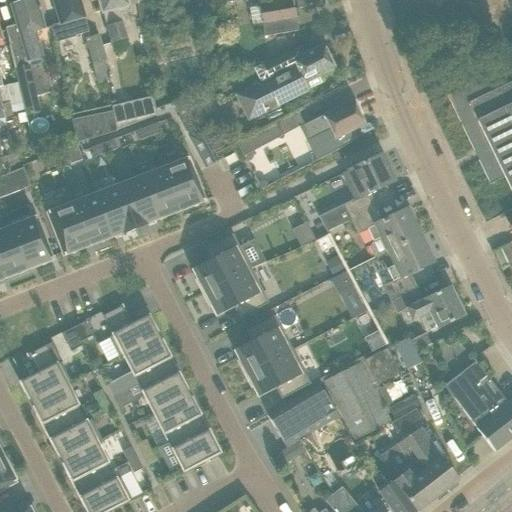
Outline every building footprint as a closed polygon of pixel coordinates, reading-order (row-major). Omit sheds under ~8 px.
[(16,26),(6,28),(15,69),(29,65),(28,61),(42,57),(34,32),(44,29),(39,11),(41,10),(40,7),(38,7),(35,0),(21,0),(21,3),(10,6),(16,26)] [(89,32),(81,6),(79,0),(51,0),(59,24),(50,26),(54,42),(89,32)] [(129,11),(125,0),(97,0),(111,44),(127,39),(120,14),(129,11)] [(288,0),(289,2),(260,7),(262,24),(264,37),(299,32),(298,28),(295,10),(324,5),(323,0),(288,0)] [(102,61),(106,60),(100,37),(85,41),(96,85),(107,82),(102,61)] [(260,84),(233,96),(246,122),(263,114),(267,122),(282,115),(277,105),(308,90),(321,84),(317,77),(334,69),(322,46),(304,55),(299,45),(282,54),(259,65),(252,69),(260,84)] [(511,62),(446,95),(489,184),(503,177),(511,195),(511,62)] [(29,65),(15,69),(19,87),(25,113),(26,118),(40,114),(36,97),(29,65)] [(175,95),(154,102),(157,115),(180,107),(175,95)] [(115,132),(157,115),(154,102),(154,98),(111,107),(112,112),(115,132)] [(352,102),(299,127),(316,160),(357,139),(353,130),(364,125),(352,102)] [(76,144),(115,132),(112,112),(71,122),(76,144)] [(275,122),(236,144),(243,157),(282,135),(275,122)] [(157,123),(146,127),(150,137),(161,132),(157,123)] [(146,127),(135,132),(138,141),(150,137),(146,127)] [(113,140),(101,144),(105,153),(116,149),(113,140)] [(101,144),(90,148),(93,158),(105,153),(101,144)] [(65,152),(54,156),(57,165),(69,161),(65,152)] [(13,165),(18,163),(16,153),(0,158),(0,171),(14,167),(13,165)] [(368,194),(393,182),(380,155),(332,179),(339,192),(346,188),(352,202),(318,219),(325,232),(349,220),(374,208),(368,194)] [(54,156),(43,161),(46,170),(57,165),(54,156)] [(184,156),(160,165),(178,211),(202,202),(184,156)] [(22,165),(0,173),(0,183),(13,179),(16,188),(29,183),(22,165)] [(148,175),(140,178),(156,219),(178,211),(160,165),(159,165),(161,169),(148,175)] [(140,178),(117,186),(134,230),(148,225),(147,223),(156,219),(140,178)] [(117,186),(95,195),(111,237),(115,235),(120,233),(121,235),(134,230),(117,186)] [(72,199),(71,199),(73,204),(89,245),(111,237),(95,195),(74,203),(72,199)] [(71,199),(47,208),(49,213),(58,236),(65,254),(89,245),(73,204),(71,199)] [(406,209),(381,221),(374,208),(349,220),(356,234),(366,230),(372,242),(368,245),(374,257),(385,252),(419,236),(406,209)] [(511,232),(511,209),(502,214),(511,232)] [(10,223),(9,223),(26,269),(49,260),(42,242),(34,219),(11,228),(10,223)] [(9,223),(0,226),(0,268),(4,278),(26,269),(9,223)] [(315,241),(307,223),(292,230),(301,248),(315,241)] [(209,261),(192,270),(193,272),(197,280),(195,281),(202,294),(250,269),(232,235),(203,250),(209,261)] [(407,275),(432,263),(419,236),(385,252),(392,267),(386,270),(392,281),(382,285),(390,301),(414,289),(407,275)] [(511,244),(496,247),(498,263),(511,260),(511,244)] [(340,256),(326,263),(334,277),(347,270),(340,256)] [(250,269),(202,294),(209,307),(211,305),(216,315),(233,306),(239,318),(240,317),(267,303),(250,269)] [(414,289),(390,301),(391,304),(395,312),(396,314),(405,309),(411,321),(428,313),(437,330),(446,325),(464,316),(450,287),(422,301),(416,288),(414,289)] [(391,304),(381,309),(385,316),(395,312),(391,304)] [(121,307),(102,316),(112,335),(108,337),(119,358),(158,337),(154,328),(148,317),(131,325),(121,307)] [(252,342),(235,351),(239,361),(237,362),(244,375),(292,350),(274,316),(247,330),(246,331),(252,342)] [(84,321),(72,328),(80,342),(91,336),(84,321)] [(72,328),(61,334),(70,351),(82,345),(80,342),(72,328)] [(158,337),(119,358),(123,356),(133,375),(150,366),(160,385),(178,375),(158,337)] [(411,345),(410,345),(407,339),(396,346),(406,364),(417,358),(414,352),(411,345)] [(37,374),(20,383),(31,403),(70,383),(60,362),(61,362),(51,343),(27,355),(37,374)] [(292,350),(244,375),(251,388),(253,386),(258,396),(275,387),(281,399),(310,384),(292,350)] [(377,384),(381,382),(397,373),(386,350),(365,361),(377,384)] [(511,400),(507,404),(473,359),(472,359),(474,363),(444,387),(476,428),(475,429),(493,452),(511,437),(511,400)] [(381,382),(377,384),(365,361),(360,364),(383,409),(392,404),(381,382)] [(389,421),(383,409),(360,364),(323,382),(353,440),(389,421)] [(150,366),(133,375),(138,384),(142,393),(153,413),(188,395),(178,375),(160,385),(150,366)] [(70,383),(31,403),(51,442),(68,433),(58,413),(76,404),(67,386),(71,383),(70,383)] [(115,383),(106,387),(112,398),(121,393),(115,383)] [(319,385),(265,416),(284,448),(338,417),(319,385)] [(101,390),(92,394),(98,405),(106,401),(101,390)] [(121,393),(112,398),(117,408),(126,404),(121,393)] [(188,395),(153,413),(153,414),(173,451),(190,442),(180,423),(198,414),(188,395)] [(106,401),(98,405),(103,416),(112,411),(106,401)] [(68,433),(51,442),(61,461),(100,440),(90,420),(86,422),(76,404),(58,413),(68,433)] [(190,442),(173,451),(183,471),(219,453),(198,414),(180,423),(190,442)] [(395,445),(379,456),(380,459),(396,479),(392,482),(415,511),(416,511),(442,492),(458,480),(441,458),(420,428),(403,439),(395,445)] [(100,440),(61,461),(71,480),(88,471),(97,489),(116,480),(111,471),(97,443),(101,441),(100,440)] [(145,440),(136,445),(142,455),(151,451),(145,440)] [(298,441),(269,458),(276,469),(304,453),(298,441)] [(131,447),(122,452),(127,463),(136,458),(131,447)] [(151,451),(142,455),(147,466),(156,461),(151,451)] [(3,458),(0,459),(0,491),(7,487),(6,485),(14,480),(3,458)] [(136,458),(127,463),(133,473),(142,469),(136,458)] [(415,511),(392,482),(396,479),(380,459),(372,465),(389,485),(376,495),(389,511),(415,511)] [(88,471),(71,480),(87,511),(104,511),(131,498),(120,477),(116,480),(97,489),(88,471)] [(361,511),(342,486),(325,500),(333,511),(379,511),(375,506),(367,511),(361,511)]
